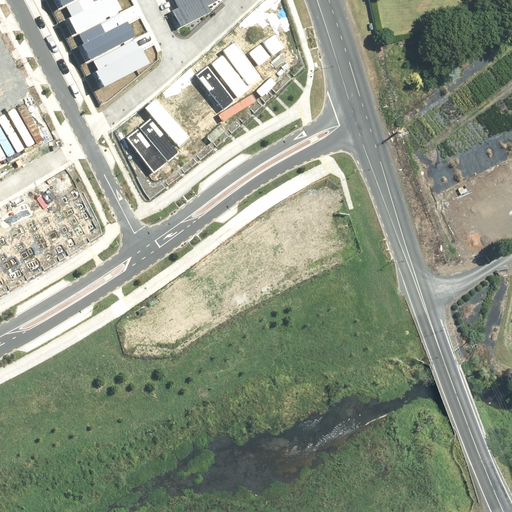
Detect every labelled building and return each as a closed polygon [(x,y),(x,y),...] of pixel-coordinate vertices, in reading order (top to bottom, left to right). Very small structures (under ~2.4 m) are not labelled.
[(83,0),(67,8),(72,17),(68,19),(76,34),(123,11),(117,0),(103,0),(94,5),(91,0),(83,0)] [(167,0),(172,10),(163,14),(172,32),(209,14),(204,5),(214,0),(167,0)] [(80,33),(84,42),(81,43),(89,59),(136,35),(127,19),(106,29),(102,22),(80,33)] [(96,71),(105,87),(150,63),(142,47),(139,49),(134,40),(94,62),(98,70),(96,71)] [(233,42),(222,51),(249,85),(260,76),(233,42)] [(221,54),(209,63),(236,97),(248,88),(221,54)] [(209,67),(197,76),(224,110),(235,102),(209,67)] [(152,118),(140,127),(167,161),(179,152),(152,118)] [(140,129),(128,138),(155,172),(166,163),(140,129)] [(260,231),(210,259),(229,292),(279,265),(260,231)]
